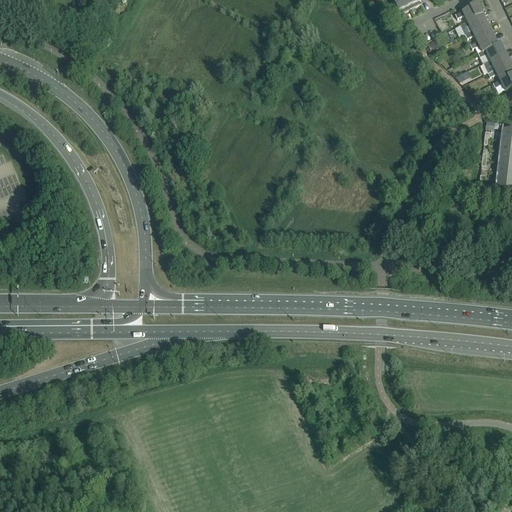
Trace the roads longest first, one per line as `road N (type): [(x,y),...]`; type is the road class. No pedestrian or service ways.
road 1 (primary): [(511,320),(328,305),(145,304)]
road 2 (primary): [(191,331),(511,346)]
road 3 (secondary): [(145,304),(141,215),(106,138),(65,95),(0,60)]
road 4 (secondary): [(0,94),(57,140),(91,195),(107,280),(91,303)]
road 5 (secondary): [(0,392),(191,331)]
